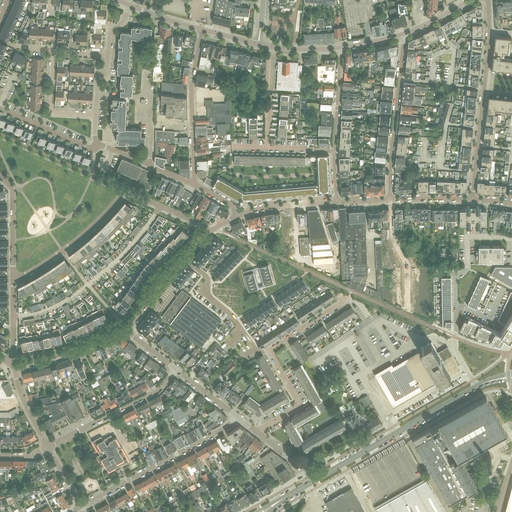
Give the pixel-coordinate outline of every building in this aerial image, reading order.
[(39,0),(40,4),(39,7),(42,7),(41,8),(39,8),(39,13),(36,18),(44,18),(45,18),(46,11),(48,3),(47,3),(46,0),(39,0)] [(69,7),(69,0),(63,0),(63,2),(60,2),(60,5),(60,11),(63,11),(65,11),(66,7),(69,7)] [(73,12),(77,12),(78,8),(78,6),(75,6),(75,2),(74,0),(69,0),(69,7),(69,9),(72,9),(73,12)] [(78,8),(77,12),(77,14),(82,14),(84,10),(87,10),(87,0),(85,0),(81,0),(81,8),(78,8)] [(92,18),(95,18),(96,14),(96,9),(93,8),(93,6),(93,0),(87,0),(87,10),(93,10),(92,18)] [(216,0),(214,15),(213,15),(213,22),(229,26),(229,25),(232,15),(232,13),(233,10),(234,2),(228,1),(228,0),(216,0)] [(241,0),(234,0),(234,2),(233,10),(232,13),(232,15),(229,25),(233,26),(236,14),(244,15),(244,20),(248,21),(249,16),(248,16),(249,8),(243,7),(243,5),(239,5),(240,3),(241,3),(241,0)] [(13,6),(12,6),(22,10),(24,6),(15,2),(14,4),(14,3),(14,4),(13,5),(13,6)] [(392,18),(393,21),(394,26),(408,22),(406,18),(407,16),(408,16),(405,15),(404,12),(407,11),(405,2),(403,3),(402,2),(398,2),(398,8),(396,9),(395,7),(389,9),(391,15),(399,13),(400,15),(392,18)] [(507,17),(506,14),(503,2),(495,2),(496,18),(501,18),(505,29),(511,30),(511,29),(509,25),(507,17)] [(503,2),(506,14),(511,14),(511,10),(511,2),(506,2),(503,2)] [(96,9),(96,14),(107,15),(107,5),(101,5),(101,10),(96,9)] [(19,15),(22,10),(12,6),(13,7),(12,8),(12,9),(11,9),(10,11),(19,15)] [(476,17),(475,6),(462,13),(466,19),(471,16),(471,17),(476,17)] [(426,15),(427,17),(429,16),(430,15),(436,12),(437,12),(437,8),(436,8),(426,7),(427,7),(427,8),(426,8),(425,12),(426,13),(426,15)] [(8,16),(17,20),(19,15),(10,11),(10,13),(9,13),(9,14),(10,14),(9,15),(8,16)] [(106,24),(107,15),(96,14),(95,18),(101,19),(100,24),(106,24)] [(461,14),(456,17),(461,26),(466,23),(461,14)] [(391,31),(395,30),(394,26),(393,21),(390,22),(389,19),(388,19),(387,15),(384,16),(385,17),(389,30),(390,30),(391,31)] [(15,25),(17,20),(8,16),(8,18),(8,17),(7,18),(8,18),(7,19),(6,21),(15,25)] [(380,22),(383,32),(384,32),(384,33),(388,32),(384,22),(382,23),(381,17),(379,17),(379,18),(379,20),(380,22)] [(451,19),(456,28),(461,26),(456,17),(451,19)] [(372,26),(374,35),(379,34),(380,33),(380,34),(383,34),(383,33),(383,32),(380,22),(379,20),(379,18),(376,19),(377,25),(375,25),(372,26)] [(451,19),(446,22),(451,31),(456,28),(451,19)] [(4,26),(13,30),(15,25),(6,21),(5,23),(5,24),(5,25),(4,25),(5,25),(4,26)] [(446,34),(451,31),(446,22),(441,25),(446,34)] [(472,30),(483,30),(482,25),(482,22),(478,22),(478,25),(476,25),(472,25),(472,30)] [(131,27),(131,33),(131,38),(135,38),(135,39),(140,39),(140,38),(143,38),(142,39),(147,40),(147,39),(151,39),(152,28),(148,28),(148,27),(140,26),(140,25),(137,25),(137,26),(136,26),(136,27),(135,27),(135,25),(132,25),(132,27),(131,27)] [(154,45),(159,45),(163,45),(165,45),(166,37),(169,37),(170,34),(171,32),(170,32),(171,28),(160,25),(160,28),(160,35),(155,35),(154,45)] [(3,29),(2,31),(11,35),(13,30),(4,26),(3,27),(3,28),(3,29),(2,29),(3,29)] [(434,29),(439,39),(444,36),(442,31),(440,28),(439,26),(438,27),(434,29)] [(56,27),(55,33),(59,33),(58,41),(64,42),(64,32),(58,32),(59,27),(56,27)] [(70,34),(73,34),(73,28),(70,28),(70,32),(64,32),(64,42),(69,42),(70,34)] [(75,44),(81,44),(82,35),(76,34),(76,30),(75,30),(75,28),(73,28),(73,34),(73,36),(76,36),(75,44)] [(91,33),(91,37),(91,38),(102,39),(102,29),(97,29),(97,34),(91,33)] [(434,29),(428,31),(433,41),(438,38),(438,39),(439,39),(434,29)] [(119,37),(119,38),(117,38),(117,41),(119,41),(118,49),(119,49),(119,53),(130,54),(130,50),(131,50),(131,45),(130,45),(130,43),(131,43),(131,38),(131,33),(130,33),(130,32),(129,32),(129,31),(126,31),(126,32),(125,32),(125,30),(122,30),(122,32),(121,32),(121,36),(121,37),(119,37)] [(0,36),(8,40),(11,35),(2,31),(1,33),(0,33),(1,33),(0,35),(0,34),(0,35),(0,36)] [(23,31),(19,41),(24,43),(28,34),(23,31)] [(87,37),(91,37),(91,33),(91,31),(88,31),(88,35),(82,35),(81,44),(87,44),(87,37)] [(423,34),(428,43),(433,41),(428,31),(423,34)] [(188,47),(189,44),(191,35),(186,34),(184,42),(183,42),(182,46),(188,47)] [(423,34),(418,36),(423,46),(428,43),(423,34)] [(172,40),(171,47),(177,47),(177,44),(182,44),(182,35),(176,35),(175,41),(172,40)] [(408,49),(418,50),(414,49),(414,45),(421,42),(423,46),(418,36),(408,41),(408,49)] [(511,57),(504,57),(504,54),(510,54),(510,52),(511,37),(495,36),(493,51),(494,51),(494,56),(493,55),(491,71),(511,73),(511,57)] [(101,48),(102,39),(91,38),(90,43),(96,43),(96,48),(101,48)] [(211,45),(210,44),(211,43),(208,43),(208,44),(203,43),(199,64),(206,65),(208,56),(211,45)] [(388,45),(390,54),(397,53),(398,45),(396,43),(393,44),(393,45),(392,45),(392,44),(388,45)] [(163,45),(159,45),(154,45),(153,68),(153,71),(152,81),(162,81),(163,71),(161,71),(163,45)] [(211,45),(208,56),(210,57),(210,59),(208,65),(211,66),(213,59),(213,56),(214,56),(216,46),(211,45)] [(227,48),(216,46),(214,56),(220,57),(220,60),(224,61),(226,56),(225,56),(227,48)] [(385,56),(383,48),(383,47),(378,48),(378,49),(377,49),(377,48),(376,48),(376,49),(376,58),(376,60),(380,59),(381,61),(384,60),(384,58),(385,56)] [(236,63),(239,52),(239,51),(238,50),(236,50),(235,50),(234,51),(233,51),(234,50),(230,49),(230,50),(230,60),(226,58),(225,64),(229,65),(230,63),(236,64),(235,67),(236,63)] [(371,50),(367,51),(368,60),(369,64),(373,63),(373,62),(374,62),(374,64),(373,64),(373,65),(372,68),(371,68),(371,71),(372,71),(372,72),(375,72),(375,60),(374,52),(375,52),(375,49),(374,49),(372,49),(371,50)] [(369,64),(368,60),(367,51),(366,50),(363,50),(363,51),(360,52),(362,61),(362,65),(362,66),(363,69),(364,69),(364,66),(365,66),(364,63),(363,63),(363,62),(364,61),(365,61),(367,64),(369,64)] [(362,65),(362,61),(360,52),(360,51),(356,51),(356,52),(354,52),(356,67),(354,67),(354,71),(357,71),(357,67),(358,67),(359,66),(359,65),(362,65)] [(16,63),(20,54),(15,52),(11,61),(16,63)] [(243,52),(239,52),(236,63),(239,64),(238,68),(241,69),(245,53),(244,54),(243,53),(243,52)] [(351,52),(346,53),(345,67),(344,80),(352,81),(353,77),(348,76),(348,72),(347,72),(348,68),(348,65),(353,65),(352,52),(351,52)] [(117,57),(118,57),(118,58),(116,58),(116,61),(118,61),(117,69),(118,69),(118,74),(122,74),(129,74),(129,70),(130,70),(130,65),(129,65),(129,63),(130,63),(130,58),(130,54),(119,53),(118,54),(117,54),(117,57)] [(245,53),(241,69),(240,73),(243,74),(244,68),(244,67),(244,65),(247,66),(248,64),(250,54),(246,53),(246,54),(245,54),(245,53)] [(20,54),(16,63),(21,66),(26,57),(21,54),(20,54)] [(266,74),(266,62),(261,62),(262,58),(262,57),(261,57),(260,56),(257,55),(256,56),(253,55),(252,57),(251,56),(250,60),(251,60),(251,62),(249,69),(248,68),(247,71),(248,71),(248,70),(248,69),(251,69),(252,65),(255,66),(255,63),(260,64),(261,65),(262,66),(262,67),(262,74),(266,74)] [(332,59),(332,57),(329,57),(329,59),(325,59),(325,61),(322,61),(322,66),(318,66),(318,70),(318,82),(334,83),(334,79),(334,78),(335,65),(335,59),(332,59)] [(58,61),(58,71),(69,72),(69,67),(64,67),(64,62),(58,61)] [(301,91),(302,69),(298,69),(298,63),(278,61),(278,65),(276,65),(276,69),(278,69),(277,89),(301,91)] [(385,75),(394,76),(395,68),(386,67),(384,67),(380,66),(376,66),(376,68),(386,69),(385,75)] [(190,68),(184,67),(183,73),(182,82),(187,83),(189,74),(190,68)] [(69,76),(69,72),(58,71),(57,81),(63,81),(63,76),(69,76)] [(207,75),(197,73),(196,79),(213,83),(214,80),(206,78),(207,75)] [(120,77),(121,77),(121,78),(121,77),(121,78),(119,78),(119,81),(121,81),(120,90),(121,90),(121,94),(120,94),(127,95),(127,94),(128,94),(132,94),(132,90),(133,90),(133,86),(132,86),(132,83),(133,83),(133,78),(133,74),(129,74),(122,74),(121,74),(120,74),(120,77)] [(382,83),(391,84),(394,84),(394,76),(385,75),(383,75),(382,75),(381,78),(382,79),(382,83)] [(196,79),(195,84),(205,86),(205,84),(212,85),(217,86),(217,87),(217,86),(221,87),(222,84),(217,83),(213,83),(196,79)] [(187,103),(187,98),(187,84),(162,81),(161,114),(187,117),(188,117),(188,114),(187,114),(187,106),(187,103)] [(56,85),(56,92),(56,95),(67,95),(67,91),(62,90),(62,85),(56,85)] [(208,115),(213,115),(231,115),(231,100),(231,92),(225,91),(226,101),(225,101),(226,103),(207,104),(208,115)] [(67,100),(67,95),(56,95),(55,105),(61,105),(61,100),(67,100)] [(486,112),(511,115),(511,98),(488,96),(486,112)] [(111,114),(126,114),(126,106),(127,99),(127,98),(120,98),(113,98),(113,102),(111,102),(111,106),(112,106),(112,109),(111,114)] [(332,110),(332,102),(305,101),(305,103),(307,103),(307,108),(332,110)] [(380,112),(388,113),(390,113),(391,109),(391,104),(381,103),(380,109),(371,108),(370,113),(380,114),(380,112)] [(331,118),(332,110),(318,110),(310,109),(310,112),(322,113),(322,117),(331,118)] [(126,114),(111,114),(111,118),(111,120),(110,120),(110,124),(111,124),(111,128),(119,129),(125,129),(126,122),(126,121),(126,114)] [(196,123),(196,124),(213,123),(217,123),(226,123),(231,123),(231,122),(231,116),(231,115),(213,115),(213,120),(209,120),(209,118),(196,118),(196,123)] [(12,130),(15,124),(6,120),(4,126),(7,128),(6,129),(10,131),(11,131),(11,130),(12,130)] [(231,123),(226,123),(217,123),(217,129),(214,129),(214,130),(214,133),(214,135),(219,134),(231,134),(231,123)] [(12,130),(21,134),(24,128),(15,124),(12,130)] [(24,128),(21,134),(30,138),(33,132),(24,128)] [(133,144),(134,129),(125,129),(119,129),(119,132),(117,132),(117,141),(118,142),(118,144),(126,144),(126,143),(133,144)] [(134,129),(133,144),(145,144),(145,136),(141,136),(141,129),(134,129)] [(175,143),(179,143),(187,144),(188,144),(188,142),(188,137),(179,137),(179,140),(174,139),(175,131),(156,130),(155,155),(165,157),(166,156),(168,145),(169,145),(170,142),(175,143)] [(44,145),(47,138),(38,134),(35,141),(44,145)] [(53,148),(56,142),(47,138),(44,145),(53,148)] [(386,151),(387,141),(372,140),(371,146),(372,147),(376,147),(376,150),(386,151)] [(62,152),(65,146),(56,142),(53,148),(62,152)] [(175,143),(170,142),(169,145),(168,145),(166,156),(172,158),(175,146),(175,143)] [(62,152),(71,156),(73,150),(65,146),(62,152)] [(79,160),(82,154),(73,150),(71,156),(79,160)] [(82,154),(79,160),(88,164),(91,158),(82,154)] [(212,187),(237,201),(238,200),(240,201),(241,203),(243,203),(243,199),(245,199),(246,200),(317,194),(322,194),(322,192),(330,191),(330,187),(329,186),(330,186),(330,180),(329,180),(329,179),(330,179),(330,173),(329,173),(329,172),(330,172),(329,166),(328,165),(329,165),(329,159),(329,161),(324,161),(324,156),(328,156),(328,157),(329,157),(329,155),(315,155),(315,154),(310,154),(310,157),(305,157),(305,165),(310,165),(310,159),(318,159),(319,185),(316,184),(313,185),(313,182),(311,182),(311,185),(308,185),(308,183),(306,183),(306,185),(303,186),(303,183),(301,183),(301,186),(298,186),(298,183),(296,184),(296,186),(293,187),(292,184),(290,184),(291,187),(288,187),(287,184),(285,184),(286,187),(283,187),(282,185),(280,185),(281,188),(277,188),(277,185),(275,185),(275,188),(272,188),(272,186),(270,186),(270,188),(267,189),(267,186),(265,186),(265,189),(262,189),(262,186),(260,187),(260,189),(257,190),(257,187),(255,187),(255,190),(252,190),(252,187),(250,188),(250,190),(247,190),(247,188),(245,188),(245,191),(245,192),(244,192),(218,177),(212,187)] [(166,158),(155,155),(155,163),(164,167),(165,165),(164,165),(164,161),(166,161),(166,158)] [(399,156),(396,156),(395,162),(412,163),(418,163),(418,155),(414,155),(411,155),(411,156),(414,156),(414,159),(411,158),(411,160),(404,160),(405,157),(404,157),(404,155),(399,155),(399,156)] [(133,181),(139,184),(142,185),(144,181),(146,182),(146,180),(146,181),(147,178),(145,177),(148,170),(142,168),(142,167),(122,158),(117,170),(121,172),(120,175),(129,179),(129,180),(133,182),(133,181)] [(188,178),(190,176),(189,167),(179,167),(180,170),(178,173),(188,177),(188,178)] [(405,184),(405,192),(412,192),(411,177),(417,177),(416,169),(414,169),(414,171),(410,171),(410,178),(409,178),(409,183),(405,184)] [(363,185),(364,185),(364,180),(365,180),(365,176),(363,176),(363,180),(360,181),(360,183),(357,183),(357,192),(363,192),(363,185)] [(364,185),(364,194),(385,193),(385,176),(383,176),(365,176),(365,180),(364,180),(364,185)] [(165,178),(161,177),(156,186),(158,187),(156,191),(155,194),(157,194),(160,187),(165,178)] [(204,182),(209,185),(212,180),(207,177),(204,182)] [(169,180),(165,178),(160,187),(157,194),(159,195),(162,189),(164,190),(169,180)] [(342,182),(345,182),(346,182),(347,182),(347,183),(346,183),(347,186),(347,187),(345,187),(341,187),(341,193),(344,193),(350,193),(349,186),(349,183),(349,181),(349,179),(346,179),(344,179),(341,179),(342,182)] [(150,182),(146,181),(146,180),(146,182),(144,181),(142,185),(139,184),(133,181),(133,182),(132,184),(150,191),(151,187),(150,186),(151,185),(149,184),(150,182)] [(165,195),(167,196),(169,191),(173,182),(170,181),(165,190),(167,191),(165,195)] [(178,184),(173,182),(169,191),(167,196),(169,197),(171,193),(173,193),(178,184)] [(177,200),(183,189),(184,187),(180,185),(175,194),(174,195),(172,199),(174,200),(173,200),(171,204),(170,205),(173,206),(177,200)] [(188,191),(183,189),(177,200),(179,202),(181,199),(183,201),(185,198),(188,191)] [(197,192),(194,197),(193,199),(192,199),(189,204),(194,207),(201,195),(200,194),(198,193),(197,192)] [(200,205),(195,214),(196,214),(196,215),(198,212),(207,198),(202,195),(200,199),(199,199),(199,201),(197,204),(200,205)] [(210,200),(207,198),(198,212),(196,215),(195,217),(197,218),(203,207),(205,208),(210,200)] [(208,210),(203,220),(205,221),(206,219),(216,203),(214,202),(211,200),(206,209),(208,210)] [(131,214),(135,210),(132,207),(134,205),(128,202),(127,203),(126,202),(125,203),(122,207),(131,214)] [(209,223),(210,221),(211,220),(210,219),(212,215),(214,216),(220,205),(217,204),(216,203),(206,219),(205,221),(209,223)] [(229,210),(221,206),(214,218),(216,219),(217,218),(220,216),(221,216),(228,212),(229,210)] [(480,210),(480,207),(480,206),(475,206),(475,211),(470,211),(470,206),(466,206),(466,207),(466,210),(462,210),(460,210),(460,224),(462,224),(466,224),(466,227),(466,228),(470,228),(470,224),(475,224),(475,228),(486,228),(486,224),(486,210),(484,210),(480,210)] [(133,216),(131,214),(122,207),(121,208),(118,212),(127,219),(129,221),(133,216)] [(363,277),(367,277),(367,262),(366,239),(366,231),(366,229),(366,221),(365,217),(365,210),(359,211),(358,211),(356,211),(355,211),(354,211),(355,211),(349,211),(348,211),(346,212),(345,207),(340,208),(339,208),(339,217),(340,233),(340,239),(342,282),(361,291),(364,285),(356,281),(356,282),(351,279),(351,271),(354,271),(354,276),(363,275),(363,277)] [(383,210),(380,210),(380,218),(383,218),(383,228),(384,228),(384,227),(386,227),(386,222),(386,220),(389,220),(389,209),(388,209),(388,208),(386,208),(385,209),(382,209),(383,210)] [(318,210),(318,209),(312,210),(309,210),(308,210),(310,237),(308,237),(308,243),(313,243),(312,242),(328,241),(326,236),(318,210)] [(326,224),(330,222),(330,212),(328,212),(328,209),(321,209),(326,224)] [(402,209),(395,209),(396,219),(393,219),(394,228),(401,228),(401,219),(402,219),(402,209)] [(129,221),(127,219),(118,212),(114,216),(123,224),(124,226),(129,221)] [(298,224),(299,224),(304,223),(304,226),(307,225),(306,213),(302,213),(302,212),(301,213),(301,212),(299,212),(299,213),(297,213),(298,224)] [(118,228),(123,224),(114,216),(113,217),(110,221),(118,228)] [(259,216),(253,217),(256,228),(259,227),(260,227),(262,227),(261,224),(259,216)] [(256,230),(256,228),(253,217),(249,218),(247,219),(249,226),(246,227),(247,230),(247,233),(248,239),(251,239),(250,230),(250,231),(256,230)] [(245,228),(241,220),(236,223),(241,231),(243,230),(245,234),(247,233),(247,230),(246,227),(245,228)] [(106,225),(114,233),(118,228),(110,221),(106,225)] [(332,241),(338,239),(336,232),(332,222),(330,222),(326,224),(332,241)] [(238,233),(241,231),(236,223),(231,225),(234,231),(232,232),(231,233),(238,236),(239,234),(238,233)] [(110,237),(114,233),(106,225),(102,229),(110,237)] [(174,229),(185,239),(189,234),(178,225),(174,229)] [(105,242),(110,237),(102,229),(97,233),(105,242)] [(181,243),(184,238),(185,239),(174,229),(170,233),(181,243)] [(101,246),(105,242),(97,233),(93,237),(101,246)] [(166,238),(176,246),(180,242),(180,243),(181,243),(170,233),(170,234),(167,238),(166,238)] [(96,250),(101,246),(93,237),(88,241),(96,250)] [(211,241),(218,247),(219,248),(223,243),(214,237),(211,241)] [(309,255),(308,243),(308,237),(300,238),(299,238),(300,248),(301,255),(309,255)] [(172,251),(176,246),(176,247),(176,246),(166,238),(163,242),(161,241),(172,251)] [(210,240),(206,245),(215,251),(218,247),(211,241),(210,240)] [(84,245),(91,254),(93,256),(98,252),(96,250),(88,241),(84,245)] [(158,245),(168,254),(172,250),(172,251),(161,241),(158,245)] [(308,243),(309,255),(313,257),(314,262),(333,260),(333,255),(328,241),(312,242),(313,243),(308,243)] [(93,256),(91,254),(84,245),(79,249),(86,258),(88,260),(93,256)] [(164,258),(167,254),(168,255),(168,254),(158,245),(157,246),(158,246),(154,250),(164,258)] [(203,249),(210,254),(211,255),(215,251),(206,245),(203,249)] [(503,254),(503,249),(503,246),(479,246),(479,249),(479,258),(479,262),(503,262),(503,257),(505,257),(505,254),(503,254)] [(202,248),(199,252),(207,259),(210,254),(203,249),(202,248)] [(79,249),(74,252),(81,262),(86,258),(79,249)] [(238,249),(234,252),(241,259),(244,255),(238,249)] [(150,254),(160,262),(163,258),(164,259),(164,258),(154,250),(150,254)] [(81,262),(74,252),(69,256),(77,267),(83,263),(81,262)] [(195,256),(202,262),(204,263),(207,259),(199,252),(195,256)] [(234,252),(231,256),(237,262),(241,259),(234,252)] [(150,254),(146,258),(155,266),(159,262),(160,263),(160,262),(150,254)] [(194,255),(191,260),(199,266),(202,262),(195,256),(194,255)] [(234,265),(237,262),(231,256),(228,259),(234,265)] [(65,259),(62,261),(60,263),(68,274),(72,272),(73,270),(65,259)] [(231,269),(234,265),(228,259),(224,263),(231,269)] [(389,259),(389,267),(391,267),(402,267),(402,262),(396,262),(396,259),(389,259)] [(155,268),(146,261),(146,260),(142,264),(151,273),(151,272),(155,268)] [(55,266),(63,278),(67,275),(68,274),(60,263),(57,265),(55,266)] [(224,263),(221,266),(227,272),(231,269),(224,263)] [(147,278),(151,273),(142,264),(141,265),(143,266),(139,271),(137,269),(147,278)] [(181,268),(181,269),(189,275),(193,270),(185,264),(181,268)] [(274,284),(268,264),(259,267),(252,269),(243,271),(249,291),(258,288),(265,286),(274,284)] [(50,269),(58,281),(62,278),(63,278),(55,266),(52,268),(50,269)] [(217,269),(224,276),(227,272),(221,266),(217,269)] [(181,268),(178,272),(186,279),(189,275),(181,269),(181,268)] [(58,281),(50,269),(45,273),(51,282),(51,283),(52,285),(58,281)] [(147,278),(137,269),(133,274),(144,283),(143,283),(147,278)] [(220,279),(224,276),(217,269),(214,273),(220,279)] [(178,272),(174,277),(183,283),(186,279),(178,272)] [(46,286),(51,283),(51,282),(45,273),(40,276),(46,286)] [(144,283),(133,274),(135,275),(131,279),(141,288),(141,287),(140,287),(144,283)] [(478,280),(487,284),(489,279),(485,277),(480,275),(478,280)] [(35,279),(42,291),(47,288),(46,286),(40,276),(35,279)] [(174,277),(171,281),(179,288),(183,283),(174,277)] [(42,291),(35,279),(30,282),(35,292),(36,294),(42,291)] [(128,285),(137,293),(137,292),(141,288),(131,279),(131,280),(133,281),(129,286),(128,285)] [(299,282),(304,289),(308,286),(303,279),(299,282)] [(487,284),(478,280),(476,285),(485,289),(487,284)] [(24,285),(30,295),(35,292),(30,282),(24,285)] [(299,282),(295,284),(300,292),(304,289),(299,282)] [(296,295),(300,292),(295,284),(291,287),(296,295)] [(24,285),(19,287),(20,289),(18,289),(18,297),(22,295),(24,298),(30,295),(24,285)] [(124,289),(134,297),(137,293),(128,285),(125,289),(124,289)] [(476,285),(474,290),(482,294),(485,289),(476,285)] [(287,290),(292,297),(296,295),(291,287),(287,290)] [(120,293),(131,302),(130,302),(134,297),(124,289),(120,293)] [(167,326),(170,323),(198,345),(201,347),(209,336),(221,320),(197,301),(190,296),(182,290),(182,291),(168,309),(162,317),(160,320),(167,326)] [(288,300),(292,297),(287,290),(283,292),(288,300)] [(330,290),(325,293),(330,300),(335,297),(330,290)] [(383,291),(377,291),(375,290),(373,295),(383,300),(383,291)] [(482,294),(474,290),(472,295),(480,299),(482,294)] [(467,332),(468,330),(482,337),(482,335),(490,338),(490,339),(499,343),(504,336),(509,340),(511,335),(511,291),(511,292),(510,293),(499,318),(501,319),(499,322),(504,325),(500,332),(468,317),(467,321),(464,319),(460,329),(467,332)] [(283,292),(279,295),(284,303),(288,300),(283,292)] [(127,306),(131,302),(120,293),(120,294),(117,298),(128,307),(127,306)] [(326,303),(330,300),(325,293),(321,296),(326,303)] [(279,305),(284,303),(279,295),(274,298),(279,305)] [(472,295),(469,300),(478,304),(480,299),(472,295)] [(326,303),(321,296),(317,299),(322,306),(326,303)] [(128,307),(117,298),(118,299),(114,304),(123,312),(128,307)] [(273,299),(268,302),(273,309),(278,306),(273,299)] [(322,306),(317,299),(313,301),(317,309),(322,306)] [(478,304),(469,300),(467,305),(476,309),(478,304)] [(317,309),(313,301),(308,304),(313,312),(317,309)] [(269,312),(273,309),(268,302),(264,304),(269,312)] [(260,307),(265,315),(269,312),(264,304),(260,307)] [(308,304),(304,307),(309,314),(313,312),(308,304)] [(260,307),(256,310),(261,317),(265,315),(260,307)] [(304,307),(300,310),(304,317),(309,314),(304,307)] [(356,314),(351,307),(347,310),(352,317),(356,314)] [(97,310),(103,323),(108,320),(102,308),(97,310)] [(103,323),(97,310),(92,313),(97,325),(98,325),(103,323)] [(151,310),(148,315),(156,321),(160,317),(151,310)] [(256,310),(252,312),(257,320),(261,317),(256,310)] [(304,317),(300,310),(295,313),(300,320),(304,317)] [(347,310),(342,313),(347,320),(352,317),(347,310)] [(253,323),(257,320),(252,312),(248,315),(253,323)] [(87,317),(92,328),(93,328),(98,326),(98,325),(97,325),(92,313),(86,315),(87,317)] [(293,313),(288,316),(290,318),(295,326),(299,323),(293,313)] [(347,320),(342,313),(338,315),(343,323),(347,320)] [(145,319),(152,325),(153,326),(156,321),(148,315),(145,319)] [(253,323),(248,315),(244,318),(249,325),(253,323)] [(338,315),(334,318),(339,326),(343,323),(338,315)] [(93,328),(92,328),(87,317),(82,319),(87,331),(88,331),(93,328)] [(290,318),(286,321),(291,329),(295,326),(290,318)] [(334,318),(330,321),(334,328),(339,326),(334,318)] [(82,319),(77,322),(82,333),(83,333),(88,331),(87,331),(82,319)] [(144,319),(141,323),(141,324),(142,324),(149,330),(149,329),(152,325),(145,319),(144,319)] [(227,320),(224,323),(229,329),(232,326),(227,320)] [(83,333),(82,333),(77,322),(77,321),(72,323),(71,323),(77,336),(83,334),(83,333)] [(286,331),(291,329),(286,321),(281,324),(286,331)] [(330,331),(334,328),(330,321),(325,324),(330,331)] [(67,327),(72,338),(77,336),(71,323),(72,323),(66,325),(67,327)] [(139,329),(138,330),(142,333),(143,332),(146,335),(150,330),(149,329),(149,330),(142,324),(141,324),(138,328),(139,329)] [(277,327),(282,334),(286,331),(281,324),(277,327)] [(323,325),(319,328),(324,335),(328,333),(323,325)] [(221,326),(218,329),(224,334),(227,331),(221,326)] [(66,340),(72,338),(67,327),(62,330),(66,340)] [(278,337),(282,334),(277,327),(273,330),(278,337)] [(57,343),(63,341),(59,328),(53,330),(54,330),(57,343)] [(319,328),(315,331),(319,338),(324,335),(319,328)] [(51,344),(57,343),(54,330),(53,330),(48,332),(51,344)] [(273,340),(278,337),(273,330),(268,333),(273,340)] [(162,338),(158,341),(158,342),(163,346),(164,345),(170,338),(166,334),(167,333),(165,331),(160,336),(162,338)] [(315,341),(319,338),(315,331),(310,334),(315,341)] [(48,332),(42,333),(43,334),(46,345),(51,344),(48,332)] [(269,343),(273,340),(268,333),(264,335),(269,343)] [(23,350),(29,348),(26,336),(25,334),(19,336),(23,350)] [(32,335),(31,335),(35,347),(34,347),(34,348),(40,346),(37,335),(37,334),(32,335)] [(40,347),(46,345),(43,334),(37,335),(40,346),(40,347)] [(311,344),(315,341),(310,334),(306,337),(311,344)] [(31,335),(26,336),(29,348),(29,349),(34,347),(35,347),(31,335),(32,335),(31,335)] [(269,343),(264,335),(260,338),(265,346),(269,343)] [(174,338),(172,336),(170,338),(164,345),(168,350),(169,349),(175,342),(172,339),(174,338)] [(128,340),(126,339),(125,339),(122,337),(116,345),(119,347),(118,349),(120,351),(124,346),(125,344),(128,340)] [(175,342),(169,349),(173,354),(174,353),(180,346),(177,343),(181,339),(179,338),(175,342)] [(265,346),(260,338),(256,341),(260,348),(265,346)] [(290,344),(293,349),(300,344),(297,340),(290,344)] [(123,352),(125,354),(133,344),(129,341),(125,346),(124,346),(120,351),(118,353),(119,354),(119,353),(120,354),(121,352),(122,353),(123,352)] [(216,342),(210,349),(213,351),(216,348),(220,352),(223,349),(216,342)] [(431,342),(419,348),(419,349),(420,350),(378,375),(375,376),(386,394),(388,393),(395,406),(408,398),(450,374),(460,369),(447,347),(437,353),(431,342)] [(115,357),(113,352),(109,344),(106,345),(112,358),(115,357)] [(133,352),(134,350),(137,347),(133,344),(125,354),(129,357),(129,356),(131,358),(133,355),(135,353),(133,352)] [(300,344),(293,349),(295,353),(303,348),(300,344)] [(103,359),(105,358),(100,346),(95,348),(97,355),(100,354),(103,359)] [(181,346),(180,346),(174,353),(178,358),(179,357),(186,349),(185,350),(181,346)] [(184,361),(190,354),(187,351),(190,348),(189,346),(186,349),(179,357),(183,361),(184,361)] [(295,353),(298,358),(306,353),(303,348),(295,353)] [(223,349),(222,351),(223,353),(222,355),(227,359),(230,355),(226,352),(223,349)] [(190,354),(184,361),(188,365),(196,358),(192,355),(195,352),(194,350),(191,353),(190,354)] [(139,356),(137,354),(134,359),(132,358),(131,359),(131,360),(134,362),(136,359),(142,363),(145,359),(147,356),(147,355),(142,352),(139,356)] [(307,358),(309,357),(306,353),(298,358),(301,362),(307,358)] [(76,367),(79,375),(81,379),(85,377),(82,368),(83,368),(83,366),(83,364),(83,363),(79,355),(72,357),(76,366),(75,366),(76,367)] [(258,364),(265,359),(263,355),(255,359),(258,364)] [(144,365),(149,369),(155,362),(150,358),(147,362),(144,365)] [(268,364),(265,359),(258,364),(260,368),(268,364)] [(65,370),(62,361),(57,363),(60,372),(62,371),(64,377),(65,377),(65,376),(66,376),(64,372),(66,371),(65,370)] [(197,373),(196,374),(200,378),(210,364),(212,362),(210,361),(208,363),(206,365),(204,369),(202,367),(200,369),(198,368),(196,371),(197,372),(197,373)] [(213,361),(210,364),(200,378),(204,381),(212,371),(210,369),(212,366),(215,362),(213,361)] [(226,366),(227,367),(221,372),(225,376),(235,366),(231,361),(226,366)] [(95,365),(100,373),(105,370),(103,366),(102,367),(100,362),(95,365)] [(153,375),(157,370),(160,366),(155,362),(149,369),(152,372),(151,374),(153,375)] [(270,368),(268,364),(260,368),(263,373),(270,368)] [(313,403),(320,399),(300,364),(293,368),(313,403)] [(45,377),(45,376),(49,375),(51,380),(54,379),(50,366),(43,368),(45,377)] [(161,366),(155,373),(153,376),(155,378),(157,375),(161,377),(166,370),(161,366)] [(45,377),(43,368),(38,369),(41,378),(43,377),(44,382),(47,381),(45,376),(45,377)] [(273,373),(270,368),(263,373),(265,377),(273,373)] [(41,378),(38,369),(32,370),(35,379),(34,379),(34,381),(35,384),(38,383),(37,379),(41,378)] [(31,370),(23,373),(25,380),(26,385),(29,384),(29,382),(34,381),(34,379),(33,378),(31,370)] [(265,377),(268,381),(276,377),(273,373),(265,377)] [(104,377),(98,380),(100,384),(100,386),(103,391),(105,390),(106,389),(105,387),(108,385),(106,380),(104,377)] [(278,382),(276,377),(268,381),(271,386),(278,382)] [(132,381),(133,383),(138,393),(144,390),(148,388),(146,384),(145,382),(144,380),(143,380),(137,383),(135,378),(132,379),(132,381)] [(176,385),(179,382),(175,378),(170,384),(174,388),(176,385)] [(8,381),(8,380),(7,379),(0,379),(0,397),(2,397),(1,391),(3,388),(2,385),(8,381)] [(231,379),(227,381),(228,382),(219,393),(220,393),(221,394),(220,394),(221,395),(222,396),(223,396),(224,397),(230,389),(227,387),(233,380),(231,379)] [(218,392),(219,393),(228,382),(227,381),(225,380),(223,384),(220,382),(218,384),(216,383),(213,388),(214,389),(215,390),(214,390),(215,390),(216,391),(217,392),(217,391),(218,392)] [(341,385),(338,380),(326,389),(329,394),(341,385)] [(13,392),(8,381),(2,385),(3,388),(1,391),(2,397),(16,397),(13,392)] [(175,396),(175,395),(184,384),(181,381),(175,389),(177,390),(174,393),(173,394),(175,396)] [(281,386),(278,382),(271,386),(273,390),(281,386)] [(136,394),(138,393),(133,383),(131,383),(132,385),(128,388),(133,396),(136,394)] [(185,390),(188,387),(184,384),(175,395),(177,396),(180,393),(182,394),(185,390)] [(245,393),(248,395),(255,387),(252,385),(245,393)] [(226,399),(229,402),(236,393),(234,391),(236,388),(236,387),(234,386),(231,389),(225,397),(227,398),(226,399)] [(192,390),(189,387),(186,391),(182,395),(184,396),(180,400),(181,401),(180,402),(181,402),(186,398),(192,390)] [(186,398),(181,402),(182,403),(183,402),(184,403),(187,400),(189,401),(195,394),(196,393),(192,390),(186,398)] [(122,393),(125,400),(131,397),(128,391),(124,393),(124,392),(122,393)] [(64,399),(62,400),(61,400),(56,402),(48,404),(48,407),(53,416),(49,417),(47,418),(45,416),(43,417),(50,431),(55,428),(53,424),(69,416),(71,420),(81,415),(74,401),(80,398),(78,392),(69,396),(68,396),(64,398),(65,398),(63,399),(64,399)] [(288,400),(284,392),(261,406),(260,407),(263,413),(265,412),(265,413),(288,400)] [(31,402),(33,407),(41,404),(48,402),(52,401),(51,396),(47,397),(47,396),(34,399),(32,393),(28,394),(31,402)] [(119,403),(125,400),(122,393),(119,394),(120,395),(117,397),(119,403)] [(236,393),(229,402),(233,404),(234,403),(236,405),(245,394),(243,393),(241,393),(239,395),(236,393)] [(103,398),(100,400),(103,404),(106,410),(111,407),(105,396),(105,395),(105,394),(102,396),(102,397),(103,398)] [(108,394),(105,395),(105,396),(111,407),(117,404),(114,398),(113,396),(110,398),(108,394)] [(160,395),(155,398),(160,409),(162,408),(160,405),(164,403),(160,395)] [(200,406),(205,400),(200,395),(197,399),(194,402),(197,404),(200,406)] [(364,406),(371,402),(367,395),(360,399),(364,406)] [(248,397),(243,404),(254,412),(259,406),(248,397)] [(502,425),(486,397),(437,424),(412,438),(430,471),(449,504),(477,488),(466,467),(461,459),(483,446),(507,433),(504,428),(502,425)] [(163,415),(160,409),(155,398),(149,401),(153,409),(157,407),(159,412),(158,413),(160,416),(163,415)] [(90,400),(91,402),(89,402),(91,406),(88,408),(92,416),(98,414),(94,405),(93,406),(91,403),(93,402),(91,399),(90,400)] [(329,407),(324,399),(316,403),(321,412),(329,407)] [(94,404),(93,402),(91,403),(93,406),(94,405),(98,414),(104,411),(101,405),(100,403),(97,404),(96,403),(94,404)] [(152,410),(150,408),(147,402),(142,405),(147,416),(149,418),(149,420),(151,419),(148,412),(152,410)] [(350,405),(353,411),(350,413),(351,415),(346,418),(351,425),(350,426),(351,427),(352,427),(352,428),(357,425),(356,425),(357,424),(358,425),(359,424),(360,423),(355,413),(359,411),(354,403),(350,405)] [(291,418),(295,425),(319,412),(314,404),(291,418)] [(142,405),(136,408),(139,413),(142,412),(144,418),(145,417),(147,416),(142,405)] [(186,415),(181,406),(171,411),(174,416),(176,421),(178,424),(187,419),(185,416),(186,415)] [(209,420),(217,409),(214,407),(207,412),(210,414),(207,418),(209,420)] [(134,409),(129,411),(132,417),(134,421),(135,423),(137,422),(134,416),(137,414),(134,409)] [(215,420),(216,419),(221,412),(217,409),(209,420),(204,424),(205,427),(211,422),(211,421),(212,420),(214,421),(215,420)] [(134,421),(132,417),(129,411),(123,414),(123,415),(127,422),(130,420),(131,422),(134,427),(136,426),(135,423),(134,421)] [(377,427),(382,424),(377,416),(378,416),(376,411),(374,412),(376,417),(372,419),(377,427)] [(22,422),(28,419),(24,412),(18,415),(22,422)] [(226,416),(221,412),(216,419),(221,423),(224,419),(226,416)] [(203,435),(207,433),(202,424),(200,425),(197,420),(201,418),(199,415),(194,418),(203,435)] [(203,435),(194,418),(192,419),(196,427),(194,429),(199,437),(203,435)] [(371,430),(377,427),(372,419),(368,422),(365,418),(363,419),(366,424),(367,423),(371,430)] [(148,423),(151,428),(158,424),(157,421),(156,419),(148,423)] [(287,426),(285,427),(295,445),(302,441),(290,419),(285,422),(287,426)] [(346,427),(342,419),(301,443),(305,450),(346,427)] [(209,432),(212,430),(211,428),(217,425),(214,421),(207,427),(209,432)] [(193,440),(197,438),(193,429),(191,431),(186,423),(184,424),(193,440)] [(313,431),(308,423),(304,425),(308,434),(313,431)] [(183,445),(187,444),(182,434),(180,435),(176,427),(175,427),(174,424),(172,425),(174,427),(183,445)] [(189,442),(193,440),(184,424),(180,426),(181,429),(184,427),(186,433),(185,434),(189,442)] [(25,443),(37,437),(33,430),(34,430),(31,426),(29,427),(31,431),(22,436),(22,437),(17,437),(17,440),(24,440),(25,443)] [(179,447),(183,445),(174,427),(171,429),(176,437),(174,438),(179,447)] [(233,442),(236,438),(238,435),(243,429),(241,427),(238,427),(227,433),(230,437),(233,443),(233,442)] [(237,442),(238,443),(247,431),(243,429),(238,435),(236,438),(238,439),(236,441),(237,442)] [(240,445),(240,444),(243,439),(245,440),(250,434),(247,431),(238,443),(236,445),(238,447),(240,445)] [(168,443),(173,451),(177,449),(172,441),(174,440),(171,434),(169,435),(168,436),(167,436),(170,442),(168,443)] [(247,442),(245,444),(244,444),(241,448),(243,450),(254,436),(250,434),(245,440),(247,442)] [(113,438),(111,435),(103,439),(101,436),(92,441),(98,452),(98,451),(100,454),(96,456),(100,464),(103,462),(109,472),(116,468),(116,467),(122,464),(123,464),(130,460),(122,447),(121,447),(120,444),(116,436),(113,438)] [(227,448),(228,449),(231,447),(228,443),(228,442),(226,438),(224,435),(220,437),(226,448),(227,447),(227,448)] [(144,442),(142,437),(136,440),(141,448),(154,440),(153,438),(148,440),(144,442)] [(223,451),(228,449),(227,448),(227,447),(226,448),(220,437),(221,438),(217,440),(217,439),(216,439),(219,444),(221,447),(223,451)] [(248,453),(258,440),(254,437),(248,445),(250,447),(246,452),(248,453)] [(169,453),(173,451),(168,443),(165,438),(162,439),(161,440),(169,453)] [(248,453),(249,455),(253,450),(255,451),(262,442),(258,440),(248,453)] [(163,456),(167,454),(160,441),(157,442),(160,446),(158,447),(163,456)] [(218,453),(219,452),(218,450),(217,450),(217,449),(220,447),(216,441),(211,444),(215,451),(217,453),(218,453)] [(159,458),(163,456),(158,447),(156,448),(154,444),(152,445),(159,458)] [(215,454),(216,456),(219,455),(218,453),(217,453),(215,451),(211,444),(206,446),(210,453),(213,451),(214,455),(215,454)] [(151,463),(158,459),(151,445),(149,446),(151,451),(146,454),(151,463)] [(208,455),(207,454),(210,453),(206,446),(201,449),(207,459),(208,458),(209,460),(211,459),(208,455)] [(211,465),(209,463),(208,463),(207,461),(208,461),(208,460),(209,460),(208,458),(207,459),(201,449),(197,451),(200,458),(203,456),(209,466),(211,465)] [(281,483),(295,474),(287,461),(272,450),(261,458),(277,481),(278,480),(281,483)] [(255,459),(261,453),(258,451),(255,455),(254,454),(252,456),(255,459)] [(195,452),(190,455),(195,463),(196,465),(194,465),(195,467),(198,466),(197,464),(198,463),(197,462),(200,460),(195,452)] [(194,466),(194,465),(196,465),(195,463),(190,455),(186,457),(189,464),(192,462),(194,466)] [(242,463),(238,455),(233,457),(238,465),(239,465),(242,463)] [(33,460),(29,460),(30,466),(34,466),(37,464),(39,468),(41,467),(46,464),(43,457),(37,460),(37,459),(33,461),(33,460)] [(186,465),(189,464),(186,457),(181,460),(186,470),(188,469),(186,465)] [(186,470),(181,460),(176,462),(180,469),(182,467),(185,473),(189,471),(188,469),(186,470)] [(175,476),(174,477),(175,479),(178,477),(177,475),(175,471),(178,470),(175,463),(170,466),(175,476)] [(42,478),(46,476),(44,473),(50,470),(46,464),(41,467),(43,471),(35,475),(38,480),(42,478)] [(173,477),(174,477),(175,476),(170,466),(165,469),(169,475),(171,474),(173,477)] [(166,477),(169,475),(165,469),(160,471),(166,481),(167,480),(168,480),(166,477)] [(164,485),(165,484),(168,482),(167,480),(166,481),(160,471),(155,474),(159,480),(161,479),(164,485)] [(202,475),(206,483),(211,481),(207,473),(202,475)] [(49,475),(46,476),(42,478),(43,481),(46,480),(49,485),(56,482),(53,476),(50,477),(49,475)] [(149,477),(153,485),(156,484),(155,483),(158,481),(154,475),(149,477)] [(155,487),(153,485),(149,477),(144,480),(148,486),(151,485),(152,488),(153,488),(155,487)] [(271,490),(266,479),(257,484),(263,494),(266,492),(266,491),(267,491),(267,492),(271,490)] [(375,509),(376,511),(446,511),(443,507),(428,479),(427,479),(375,509)] [(145,488),(148,486),(144,480),(140,482),(145,492),(146,492),(147,493),(148,492),(145,488)] [(48,496),(48,497),(58,492),(57,489),(59,487),(56,482),(49,485),(46,487),(48,490),(51,489),(52,491),(49,493),(50,495),(48,496)] [(144,493),(145,495),(147,494),(147,493),(146,492),(145,492),(140,482),(135,485),(138,492),(140,495),(144,493)] [(248,486),(255,498),(256,497),(257,498),(260,496),(261,496),(261,495),(260,496),(260,495),(256,488),(253,489),(252,486),(251,483),(248,485),(248,486)] [(133,486),(128,489),(131,495),(130,495),(132,499),(135,498),(133,495),(136,493),(133,486)] [(255,498),(248,486),(246,487),(249,492),(246,493),(251,501),(251,502),(251,501),(254,500),(255,500),(255,499),(254,499),(255,498)] [(364,511),(351,487),(325,502),(330,511),(364,511)] [(235,511),(237,510),(238,511),(238,510),(239,510),(239,509),(239,508),(240,508),(234,498),(232,500),(229,494),(226,489),(224,491),(235,511)] [(237,499),(242,508),(242,507),(243,508),(244,507),(244,506),(246,505),(237,491),(237,490),(235,491),(238,498),(237,499)] [(249,503),(250,503),(245,494),(243,495),(240,490),(237,491),(246,505),(247,505),(248,505),(249,504),(249,503)] [(57,503),(65,499),(62,493),(60,494),(59,491),(58,492),(48,497),(47,498),(48,501),(54,498),(57,503)] [(234,511),(235,511),(224,491),(222,492),(228,502),(225,504),(230,511),(234,511)] [(122,495),(125,503),(127,506),(129,509),(131,508),(128,503),(131,501),(130,498),(127,492),(122,495)] [(127,506),(125,503),(122,495),(116,499),(121,507),(124,505),(125,507),(127,506)] [(54,511),(61,511),(62,511),(65,510),(63,508),(69,505),(65,499),(57,503),(59,506),(61,505),(63,508),(57,511),(56,509),(54,511)] [(110,502),(112,508),(114,510),(117,509),(118,511),(122,511),(118,505),(115,499),(110,502)] [(220,506),(218,503),(217,501),(216,499),(214,500),(218,507),(219,510),(217,511),(223,511),(220,507),(220,506)] [(199,508),(202,507),(198,500),(195,502),(196,504),(194,506),(196,511),(197,511),(201,511),(200,509),(199,508)] [(42,504),(46,511),(51,511),(52,511),(47,501),(45,502),(42,504)] [(108,503),(102,506),(105,511),(109,511),(112,511),(111,509),(108,503)]
